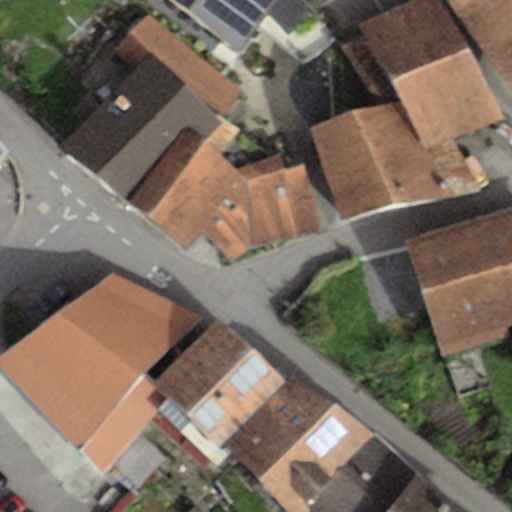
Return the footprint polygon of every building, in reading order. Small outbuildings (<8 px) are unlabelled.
[(273,0),(166,0),(236,51),(273,0)] [(442,0),(415,0),(365,25),(402,99),(428,152),(456,138),(500,116),(442,0)] [(511,0),(445,0),(511,81),(511,0)] [(125,76),(63,146),(124,199),(187,127),(202,141),(243,94),(149,13),(107,61),(125,76)] [(402,99),(311,127),(346,221),(478,190),(456,138),(428,152),(402,99)] [(187,127),(124,199),(184,251),(201,231),(247,179),(235,169),(202,141),(187,127)] [(247,179),(201,231),(234,262),(251,248),(324,228),(306,163),(284,171),(277,153),(235,169),(247,179)] [(511,206),(405,242),(443,356),(511,333),(511,206)] [(114,272),(0,355),(0,364),(103,473),(157,417),(126,392),(197,318),(114,272)] [(286,380),(221,316),(153,384),(218,448),(223,443),(286,380)] [(258,479),(335,403),(294,374),(286,380),(223,443),(258,479)] [(335,403),(258,479),(288,511),(309,511),(374,433),(335,403)] [(374,433),(309,511),(389,511),(416,475),(374,433)] [(468,511),(416,475),(389,511),(468,511)]
